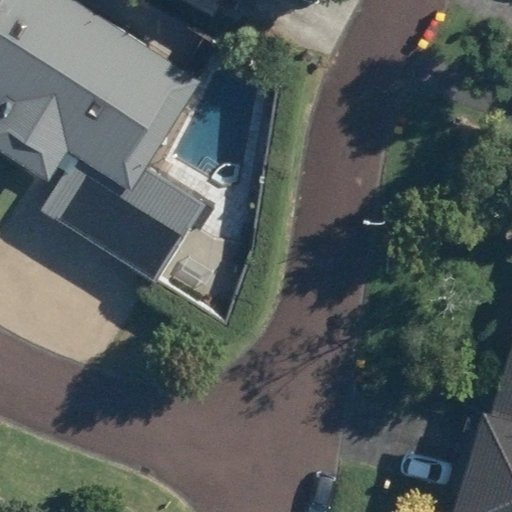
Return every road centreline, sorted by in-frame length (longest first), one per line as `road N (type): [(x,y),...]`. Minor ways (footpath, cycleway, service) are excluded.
road 1 (residential): [(259,462),(323,256),(364,79),(407,0)]
road 2 (residential): [(0,352),(94,414),(259,462)]
